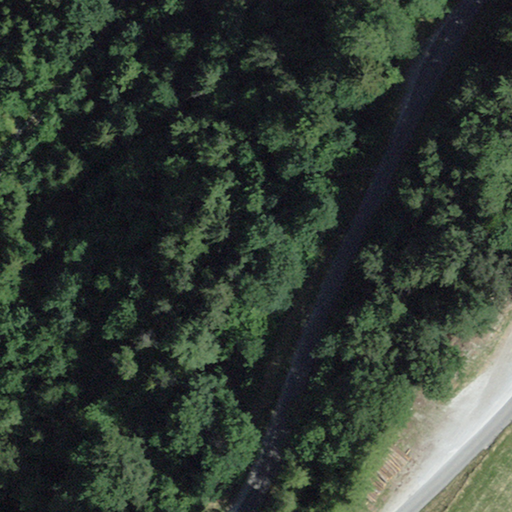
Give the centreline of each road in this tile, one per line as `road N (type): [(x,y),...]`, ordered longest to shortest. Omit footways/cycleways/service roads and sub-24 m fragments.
road 1 (unclassified): [(463,0),(367,173),(227,511)]
road 2 (track): [(0,164),(122,0)]
road 3 (unclassified): [(399,511),(511,398)]
